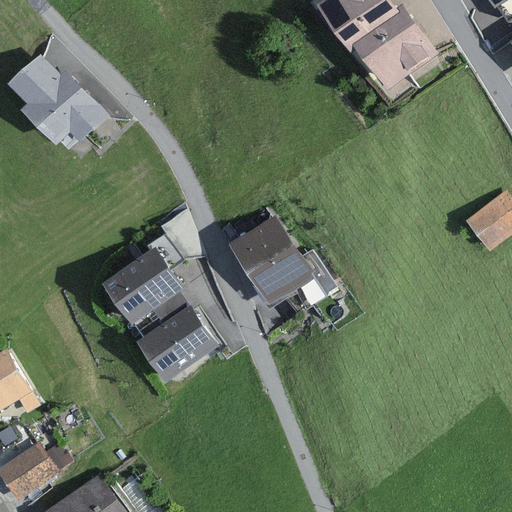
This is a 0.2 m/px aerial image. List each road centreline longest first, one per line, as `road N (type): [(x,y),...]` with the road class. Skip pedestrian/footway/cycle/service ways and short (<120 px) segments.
road 1 (unclassified): [(326,511),(175,158),(145,112),(47,13)]
road 2 (residential): [(447,0),(511,109)]
